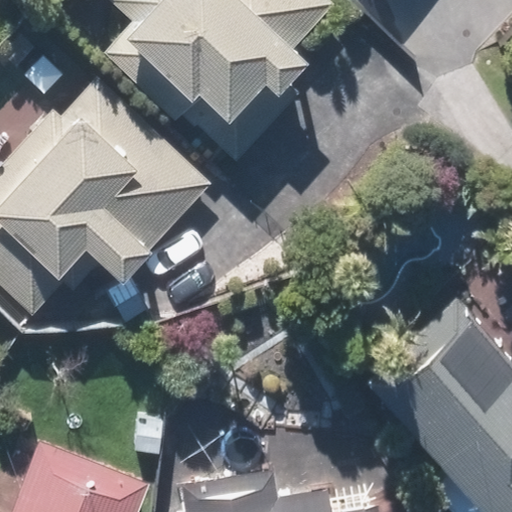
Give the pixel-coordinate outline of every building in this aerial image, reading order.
[(324,5),(318,0),(103,0),(102,1),(124,24),(95,53),(161,119),(185,96),(201,112),(190,124),(225,160),(298,86),(284,71),(300,55),(287,42),(324,5)] [(40,83),(0,120),(0,298),(14,313),(47,282),(57,294),(82,271),(97,287),(204,187),(95,71),(60,103),(40,83)] [(511,511),(511,367),(501,376),(440,306),(351,383),(461,511),(511,511)] [(1,511),(126,511),(139,479),(29,439),(1,511)] [(161,511),(160,511),(357,511),(357,508),(323,511),(321,493),(272,497),(269,468),(175,477),(178,510),(161,511)]
